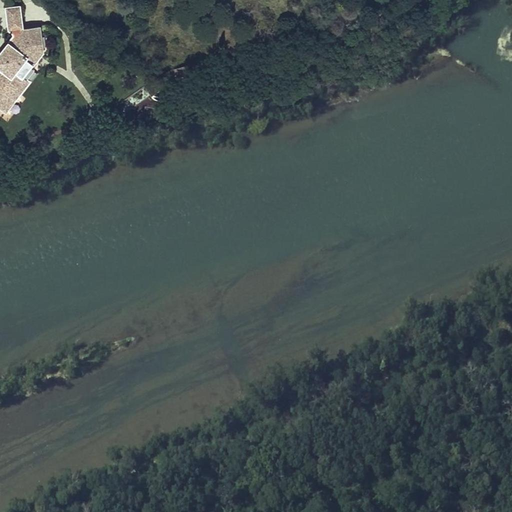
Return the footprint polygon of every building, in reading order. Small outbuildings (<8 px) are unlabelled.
[(22,4),(8,5),(10,27),(24,26),(22,4)] [(24,28),(13,43),(15,45),(9,53),(3,49),(0,52),(0,103),(8,109),(31,79),(27,76),(23,73),(30,63),(34,61),(38,55),(37,47),(43,46),(42,27),(24,28)] [(9,41),(3,49),(9,53),(15,45),(13,43),(9,41)] [(30,63),(23,73),(27,76),(35,67),(34,61),(30,63)] [(155,79),(145,86),(150,94),(152,96),(165,86),(155,79)] [(168,84),(165,86),(152,96),(157,99),(160,100),(165,102),(170,101),(173,100),(178,97),(182,94),(168,84)] [(145,86),(114,107),(119,114),(150,94),(145,86)] [(144,115),(153,116),(154,107),(145,106),(144,115)]
